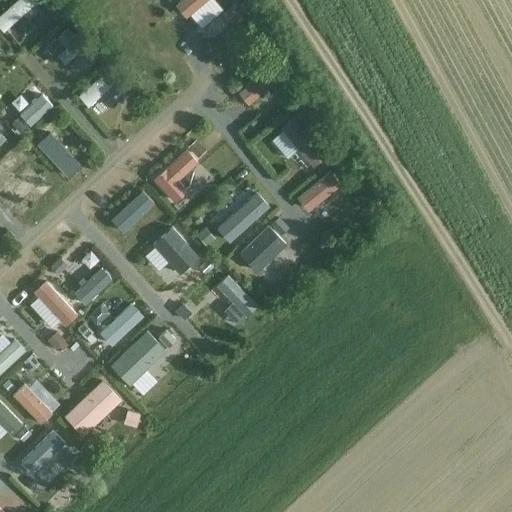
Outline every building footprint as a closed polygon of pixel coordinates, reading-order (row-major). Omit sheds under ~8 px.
[(19,0),(0,17),(0,30),(3,34),(34,5),(29,0),(19,0)] [(179,0),(172,6),(183,18),(203,0),(179,0)] [(111,26),(122,38),(148,14),(137,2),(111,26)] [(232,7),(224,14),(232,25),(241,17),(232,7)] [(184,28),(175,35),(185,48),(195,41),(184,28)] [(69,48),(59,57),(67,65),(85,49),(68,31),(61,38),(69,48)] [(127,56),(154,88),(167,76),(140,45),(127,56)] [(49,46),(43,51),(49,57),(55,52),(49,46)] [(263,70),(237,93),(249,107),(275,84),(263,70)] [(106,71),(76,98),(85,108),(115,81),(106,71)] [(17,118),(28,130),(53,108),(42,96),(17,118)] [(292,121),(276,134),(306,172),(322,160),(292,121)] [(43,130),(35,138),(64,169),(73,161),(43,130)] [(196,140),(189,147),(198,157),(206,150),(196,140)] [(149,181),(148,181),(171,205),(186,191),(179,183),(197,166),(182,150),(149,181)] [(13,155),(0,166),(0,184),(22,164),(13,155)] [(298,200),(308,212),(340,186),(330,174),(298,200)] [(41,180),(32,189),(40,198),(49,190),(41,180)] [(280,217),(272,224),(281,234),(288,227),(280,217)] [(267,227),(235,257),(252,276),(284,246),(267,227)] [(204,228),(197,234),(206,245),(213,239),(204,228)] [(150,245),(177,274),(192,260),(166,231),(150,245)] [(20,256),(9,265),(16,274),(27,265),(20,256)] [(59,258),(51,266),(58,274),(66,266),(59,258)] [(207,260),(199,267),(206,274),(214,267),(207,260)] [(74,291),(85,303),(113,277),(102,265),(74,291)] [(229,272),(217,283),(246,316),(258,305),(229,272)] [(48,281),(36,292),(66,324),(78,313),(48,281)] [(84,322),(77,329),(86,338),(93,332),(84,322)] [(167,330),(159,337),(168,347),(176,340),(167,330)] [(56,331),(47,340),(56,349),(65,340),(56,331)] [(108,365),(126,386),(163,353),(144,333),(108,365)] [(17,340),(0,355),(0,379),(29,354),(17,340)] [(8,380),(3,385),(10,392),(15,388),(8,380)] [(22,384),(9,397),(33,422),(35,425),(49,413),(22,384)] [(92,393),(62,421),(74,434),(104,406),(92,393)] [(0,396),(0,424),(10,435),(24,421),(0,396)] [(129,409),(125,422),(137,426),(141,412),(129,409)] [(23,427),(16,435),(22,441),(30,433),(23,427)] [(55,431),(21,463),(34,477),(68,445),(55,431)] [(79,455),(71,464),(79,472),(87,464),(79,455)]
